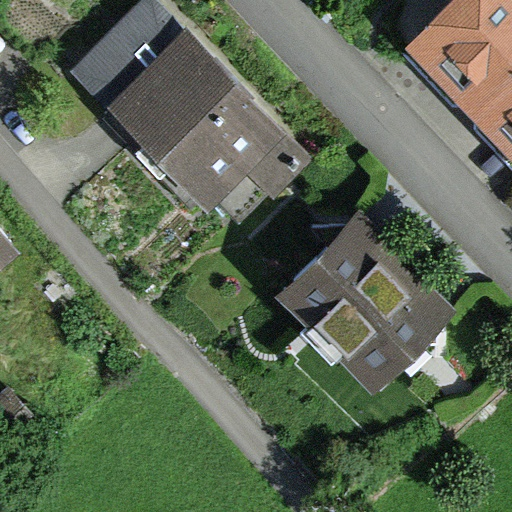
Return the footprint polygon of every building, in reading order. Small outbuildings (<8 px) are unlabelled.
[(188,0),(126,0),(70,52),(208,202),(298,119),(188,0)] [(511,61),(511,0),(449,0),(420,28),(480,92),(511,61)] [(511,61),(480,92),(511,125),(511,61)] [(0,204),(0,253),(24,234),(0,204)] [(355,205),(280,279),(381,380),(456,306),(355,205)]
